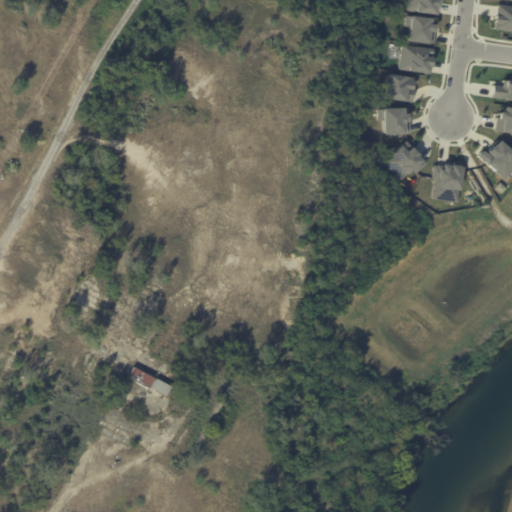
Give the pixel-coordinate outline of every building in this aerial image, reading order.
[(436,0),(404,0),(404,10),(435,13),(436,0)] [(511,5),(495,3),(492,28),(511,30),(511,5)] [(430,43),(432,18),(403,15),(402,25),(407,25),(405,41),(430,43)] [(396,69),(427,72),(430,47),(399,45),(396,69)] [(412,76),(385,74),(383,98),(409,101),(412,76)] [(511,100),(511,80),(500,79),(499,85),(491,83),(489,97),(511,100)] [(511,107),(498,105),(493,129),(511,133),(511,107)] [(381,108),(382,134),(403,133),(403,132),(408,131),(407,117),(406,117),(406,107),(381,108)] [(478,157),(501,179),(511,167),(511,154),(495,139),(478,157)] [(398,180),(409,169),(413,173),(424,162),(403,140),(380,162),(398,180)] [(429,199),(455,201),(459,165),(433,162),(429,199)] [(128,378),(134,368),(154,379),(149,389),(128,378)] [(152,387),(157,378),(172,385),(167,395),(152,387)]
